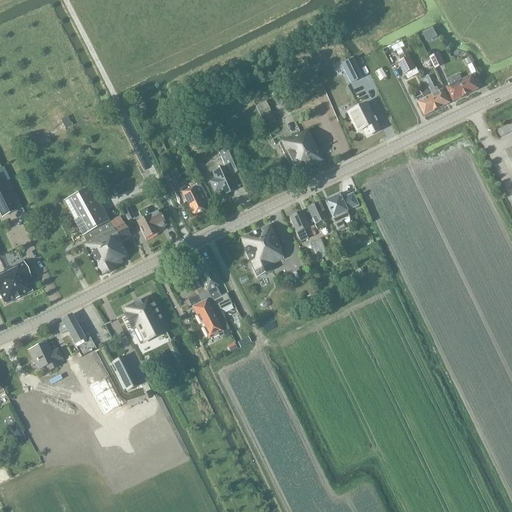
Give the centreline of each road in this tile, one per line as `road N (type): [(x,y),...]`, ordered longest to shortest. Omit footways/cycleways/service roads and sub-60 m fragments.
road 1 (tertiary): [(0,341),(511,93)]
road 2 (track): [(189,245),(65,0)]
